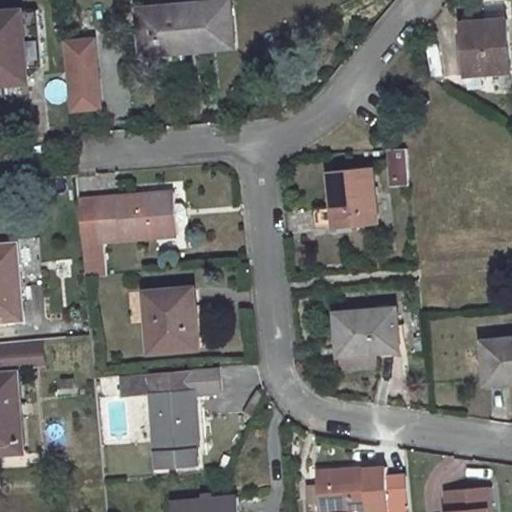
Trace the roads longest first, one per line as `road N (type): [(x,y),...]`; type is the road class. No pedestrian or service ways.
road 1 (residential): [(257,144),(276,375),(298,403),(330,418),(511,444)]
road 2 (residential): [(0,160),(257,144)]
road 3 (residential): [(257,144),(344,103),(432,0)]
road 4 (unknown): [(276,375),(265,511)]
